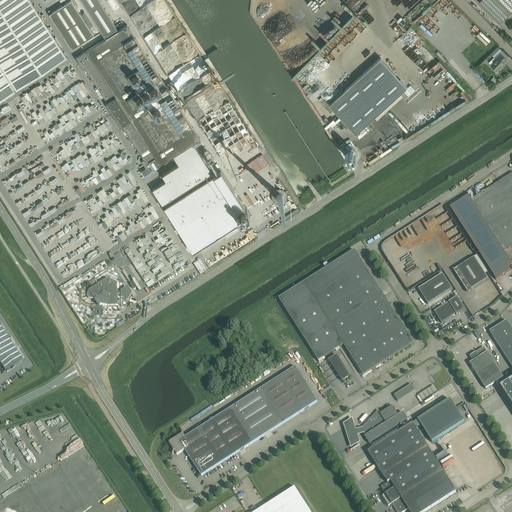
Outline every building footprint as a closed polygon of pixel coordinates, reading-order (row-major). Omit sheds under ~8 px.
[(0,0),(0,99),(67,57),(30,0),(0,0)] [(71,0),(49,14),(71,49),(93,35),(71,0)] [(141,161),(146,168),(141,171),(143,175),(148,172),(200,139),(198,136),(126,24),(121,28),(118,23),(115,25),(98,0),(80,0),(105,38),(75,58),(82,69),(84,67),(107,102),(105,103),(120,126),(121,124),(143,159),(141,161)] [(164,0),(152,0),(130,14),(149,45),(171,31),(167,23),(160,27),(156,20),(166,14),(171,11),(164,0)] [(359,8),(367,0),(343,0),(352,8),(356,5),(359,8)] [(511,0),(483,0),(503,20),(511,10),(511,0)] [(357,10),(347,18),(358,31),(368,23),(357,10)] [(198,73),(207,67),(180,26),(177,27),(180,25),(174,17),(172,18),(174,21),(176,21),(176,27),(180,27),(172,32),(172,35),(164,36),(164,42),(160,44),(157,45),(154,47),(154,51),(161,62),(164,60),(170,68),(182,60),(193,59),(190,60),(202,60),(203,69),(202,69),(197,61),(193,62),(191,63),(198,73)] [(348,22),(341,29),(345,32),(347,29),(349,31),(353,27),(348,22)] [(432,57),(435,55),(422,40),(410,26),(405,30),(418,45),(421,42),(422,44),(424,48),(432,57)] [(337,34),(332,38),(339,46),(343,42),(349,49),(354,44),(346,36),(342,40),(340,38),(345,34),(339,28),(335,32),(337,34)] [(331,48),(329,46),(334,41),(329,37),(321,47),(327,53),(331,48)] [(481,46),(487,53),(490,50),(484,43),(481,46)] [(316,52),(312,55),(319,63),(323,59),(316,52)] [(496,59),(490,65),(496,71),(500,67),(501,67),(505,63),(504,63),(507,59),(499,52),(494,57),(496,59)] [(329,104),(356,134),(407,87),(381,58),(329,104)] [(304,66),(311,75),(321,68),(314,59),(304,66)] [(348,81),(353,77),(348,72),(343,77),(348,81)] [(441,83),(443,87),(454,79),(451,75),(441,83)] [(57,92),(61,90),(55,78),(50,81),(53,88),(51,89),(53,92),(56,91),(57,92)] [(216,80),(186,97),(187,99),(194,95),(204,113),(212,108),(214,111),(219,108),(217,106),(227,100),(216,80)] [(402,99),(410,107),(417,99),(415,97),(417,95),(411,89),(402,99)] [(439,115),(457,107),(452,97),(440,102),(442,107),(437,109),(439,115)] [(426,119),(425,117),(392,134),(396,143),(441,119),(437,113),(426,119)] [(231,152),(228,145),(226,143),(222,145),(227,155),(231,152)] [(212,174),(162,206),(191,251),(249,214),(220,169),(212,174)] [(511,174),(471,200),(468,196),(450,208),(496,280),(510,271),(507,267),(511,264),(504,251),(511,245),(511,174)] [(64,205),(79,196),(68,178),(36,178),(32,180),(34,182),(36,182),(39,187),(42,185),(46,185),(51,193),(54,193),(56,195),(56,203),(52,203),(55,202),(50,202),(50,206),(52,205),(55,205),(64,205)] [(9,193),(14,190),(10,181),(4,184),(9,193)] [(40,204),(44,201),(42,197),(44,196),(39,188),(32,192),(40,204)] [(117,228),(120,226),(98,191),(92,195),(95,200),(97,198),(117,228)] [(96,221),(97,216),(90,215),(89,217),(91,218),(91,220),(86,219),(86,223),(94,224),(94,221),(96,221)] [(99,241),(88,241),(88,236),(87,236),(87,238),(84,238),(84,245),(90,245),(90,248),(89,248),(89,250),(99,250),(99,245),(112,245),(112,240),(110,240),(110,237),(99,237),(99,241)] [(354,251),(304,283),(278,299),(318,362),(343,346),(363,376),(414,343),(354,251)] [(474,258),(457,269),(453,271),(467,293),(471,290),(487,279),(474,258)] [(157,272),(146,276),(148,281),(158,276),(157,272)] [(428,305),(452,290),(442,274),(418,290),(428,305)] [(97,303),(96,303),(98,302),(102,304),(102,306),(117,305),(117,295),(120,295),(120,297),(126,300),(129,293),(125,288),(120,291),(120,293),(117,293),(116,283),(107,278),(88,290),(89,292),(88,293),(87,295),(88,296),(89,298),(90,298),(92,298),(93,298),(96,303),(97,303)] [(457,297),(434,312),(441,324),(456,314),(456,315),(465,310),(457,297)] [(502,333),(510,327),(506,321),(498,326),(502,333)] [(0,363),(5,371),(22,359),(0,326),(0,363)] [(502,333),(498,326),(489,332),(493,338),(502,333)] [(511,330),(510,327),(502,333),(506,339),(511,335),(511,330)] [(506,339),(502,333),(493,338),(497,345),(506,339)] [(506,339),(497,345),(501,351),(510,346),(506,339)] [(511,348),(510,346),(501,351),(505,357),(511,353),(511,348)] [(477,377),(495,365),(487,352),(469,364),(477,377)] [(495,365),(477,377),(486,389),(503,378),(495,365)] [(295,367),(231,408),(185,437),(183,433),(168,442),(177,455),(184,450),(201,476),(317,402),(295,367)] [(511,379),(500,388),(511,406),(511,379)] [(411,385),(394,396),(398,402),(415,391),(411,385)] [(420,402),(437,391),(434,386),(417,397),(420,402)] [(464,422),(450,400),(418,420),(432,443),(464,422)] [(365,436),(364,437),(367,441),(369,444),(407,419),(405,416),(403,413),(398,415),(392,406),(381,413),(378,411),(372,418),(376,425),(377,424),(379,428),(365,436)] [(363,428),(364,435),(365,436),(379,428),(377,424),(376,425),(372,418),(363,428)] [(357,436),(364,435),(363,428),(354,431),(350,419),(341,425),(349,450),(358,444),(357,436)] [(387,483),(432,454),(412,424),(368,452),(387,483)] [(75,468),(92,460),(88,453),(72,461),(75,468)] [(432,454),(387,483),(381,487),(385,494),(382,496),(388,506),(392,504),(396,511),(403,511),(408,509),(409,511),(424,511),(456,492),(432,454)] [(310,511),(294,487),(255,511),(310,511)]
